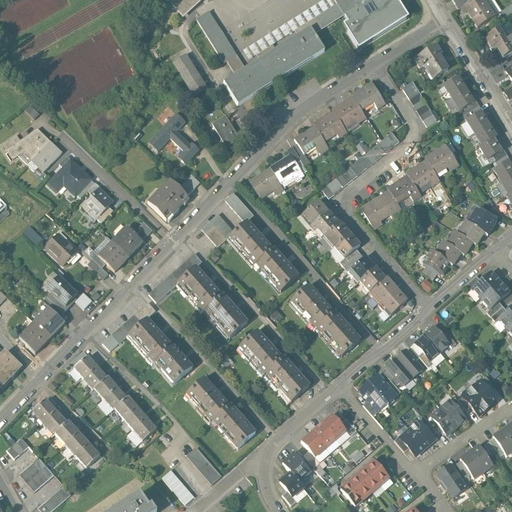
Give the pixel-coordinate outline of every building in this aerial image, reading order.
[(202,0),(201,0),(170,0),(168,2),(182,18),(202,0)] [(332,0),(337,7),(295,33),(298,38),(275,52),(272,47),(256,57),(259,62),(245,71),(235,57),(208,13),(196,20),(224,64),(228,61),(237,76),(224,84),(238,107),(324,53),(313,36),(343,17),(347,22),(343,25),(358,49),(408,18),(396,0),(332,0)] [(461,0),(455,4),(458,10),(464,6),(470,3),(469,2),(467,0),(461,0)] [(494,17),(483,0),(472,0),(469,2),(470,3),(464,6),(477,27),(494,17)] [(511,5),(499,13),(503,19),(511,13),(511,5)] [(511,38),(506,41),(498,30),(484,38),(492,52),(497,49),(503,59),(511,52),(511,38)] [(436,46),(415,60),(419,67),(424,64),(433,78),(447,70),(438,55),(441,54),(436,46)] [(185,56),(173,64),(194,99),(207,91),(185,56)] [(458,77),(444,86),(452,98),(466,90),(458,77)] [(413,83),(403,90),(409,100),(419,94),(413,83)] [(372,84),(351,97),(353,99),(360,111),(373,103),(378,110),(385,105),(372,84)] [(511,87),(503,93),(508,100),(511,98),(511,87)] [(466,90),(452,98),(460,111),(474,102),(473,101),(466,90)] [(419,94),(409,100),(413,106),(423,100),(419,94)] [(353,99),(340,107),(340,108),(333,113),(334,114),(342,126),(355,118),(358,124),(365,119),(360,111),(353,99)] [(423,100),(413,106),(416,111),(426,105),(423,100)] [(474,102),(460,111),(463,116),(468,113),(479,106),(476,100),(474,102)] [(426,105),(416,111),(420,117),(430,110),(426,105)] [(479,106),(468,113),(472,119),(481,113),(483,111),(479,106)] [(430,110),(420,117),(423,122),(433,116),(430,110)] [(472,119),(467,122),(474,134),(488,125),(481,113),(472,119)] [(334,114),(321,122),(322,123),(314,128),(315,128),(323,141),(335,133),(339,139),(346,134),(342,126),(334,114)] [(176,116),(148,145),(157,154),(170,140),(183,153),(178,159),(185,166),(199,152),(192,145),(190,146),(177,134),(186,125),(176,116)] [(433,116),(423,122),(426,128),(436,121),(433,116)] [(240,140),(225,117),(211,125),(215,132),(213,133),(218,140),(220,139),(226,149),(240,140)] [(488,125),(474,134),(482,146),(493,139),(496,138),(488,125)] [(309,134),(295,142),(297,145),(304,156),(316,148),(320,156),(328,151),(323,141),(315,128),(308,132),(309,134)] [(37,132),(24,145),(22,142),(21,143),(7,153),(13,162),(25,153),(34,161),(50,145),(37,132)] [(399,143),(392,133),(387,137),(394,147),(399,143)] [(16,137),(3,147),(7,153),(21,143),(16,137)] [(394,147),(387,137),(382,141),(390,150),(394,147)] [(482,146),(479,148),(487,161),(492,158),(501,152),(493,139),(482,146)] [(390,150),(382,141),(377,145),(385,154),(390,150)] [(61,155),(50,145),(34,161),(31,164),(42,175),(61,155)] [(304,156),(297,145),(292,149),(298,158),(298,159),(304,156)] [(385,154),(377,145),(373,149),(380,158),(385,154)] [(445,147),(437,151),(438,152),(426,160),(425,159),(426,162),(434,174),(447,166),(450,172),(458,167),(445,147)] [(292,149),(292,148),(286,152),(289,157),(289,156),(293,161),(298,158),(292,149)] [(380,158),(373,149),(368,152),(376,162),(380,158)] [(501,152),(492,158),(495,163),(507,156),(504,151),(501,152)] [(376,162),(368,152),(363,156),(371,165),(376,162)] [(289,157),(282,161),(283,162),(270,170),(270,171),(278,184),(291,176),(295,181),(302,176),(293,161),(289,156),(289,157)] [(371,165),(363,156),(359,160),(366,169),(371,165)] [(67,158),(59,166),(63,170),(63,171),(71,163),(71,162),(67,158)] [(366,169),(359,160),(354,164),(362,173),(366,169)] [(420,168),(407,175),(406,174),(407,177),(415,189),(428,181),(432,187),(439,182),(434,174),(426,162),(419,166),(420,168)] [(90,182),(71,163),(63,171),(63,170),(50,185),(58,193),(66,184),(77,195),(90,182)] [(511,169),(508,163),(494,171),(502,183),(511,176),(511,169)] [(362,173),(354,164),(349,168),(357,177),(362,173)] [(357,177),(349,168),(345,171),(352,181),(357,177)] [(270,171),(263,175),(263,176),(250,184),(253,189),(259,198),(272,190),(275,196),(283,191),(278,184),(270,171)] [(345,171),(340,175),(348,184),(352,181),(345,171)] [(348,184),(340,175),(335,179),(343,188),(348,184)] [(200,184),(191,176),(182,185),(191,193),(200,184)] [(511,176),(502,183),(510,195),(511,194),(511,176)] [(407,177),(400,181),(401,182),(388,190),(388,189),(387,190),(389,192),(396,204),(400,202),(402,205),(407,201),(405,199),(410,196),(413,202),(420,198),(415,189),(407,177)] [(335,179),(331,183),(338,192),(343,188),(335,179)] [(178,189),(169,181),(147,204),(166,222),(188,199),(187,198),(178,189)] [(94,186),(90,182),(77,195),(76,196),(81,200),(88,193),(94,186)] [(331,183),(326,186),(334,196),(338,192),(331,183)] [(94,186),(88,193),(92,197),(99,189),(99,190),(100,189),(95,185),(94,186)] [(191,193),(182,185),(178,189),(187,198),(191,193)] [(329,200),(334,196),(326,186),(321,190),(329,200)] [(99,190),(99,189),(92,197),(82,207),(88,212),(89,210),(98,219),(106,211),(113,203),(99,190)] [(259,198),(253,189),(248,192),(255,203),(260,200),(259,198)] [(389,192),(362,209),(375,230),(382,225),(379,220),(389,214),(392,218),(402,213),(396,204),(389,192)] [(237,199),(232,194),(225,201),(229,206),(237,199)] [(0,199),(0,223),(9,214),(4,209),(6,207),(0,199)] [(237,199),(229,206),(233,210),(241,203),(237,199)] [(318,201),(303,215),(313,226),(328,213),(318,201)] [(241,203),(233,210),(237,215),(245,208),(241,203)] [(245,208),(237,215),(241,219),(249,212),(245,208)] [(98,219),(97,220),(102,224),(110,215),(106,211),(98,219)] [(484,217),(476,211),(468,224),(483,234),(485,235),(490,229),(491,229),(495,223),(494,223),(484,217)] [(497,218),(487,211),(484,217),(494,223),(497,218)] [(253,217),(249,212),(241,219),(245,224),(247,223),(253,217)] [(313,226),(311,228),(315,234),(318,231),(323,238),(338,225),(328,213),(313,226)] [(218,216),(209,223),(213,228),(222,220),(218,216)] [(222,220),(213,228),(217,232),(226,225),(222,220)] [(209,223),(201,231),(205,235),(213,228),(209,223)] [(272,251),(247,223),(245,224),(234,234),(229,238),(254,267),(255,265),(272,251)] [(468,224),(466,223),(458,235),(471,244),(475,246),(483,234),(468,224)] [(144,224),(140,228),(147,236),(151,232),(144,224)] [(323,238),(319,241),(329,252),(334,248),(349,235),(340,224),(323,238)] [(226,225),(217,232),(222,237),(230,229),(226,225)] [(37,247),(43,241),(30,228),(24,233),(37,247)] [(213,228),(205,235),(209,240),(217,232),(213,228)] [(142,244),(126,229),(112,244),(128,259),(142,244)] [(230,229),(222,237),(226,241),(229,238),(234,234),(230,229)] [(217,232),(209,240),(213,244),(222,237),(217,232)] [(458,235),(455,234),(451,240),(453,241),(449,248),(460,254),(463,257),(471,244),(458,235)] [(349,235),(334,248),(344,259),(346,258),(356,250),(359,246),(349,235)] [(77,254),(58,236),(46,249),(64,267),(77,254)] [(222,237),(213,244),(217,249),(226,241),(222,237)] [(128,259),(112,244),(98,258),(104,263),(114,273),(128,259)] [(449,248),(443,244),(439,249),(441,251),(437,258),(448,265),(452,267),(460,254),(449,248)] [(272,251),(255,265),(280,293),(298,278),(273,250),(272,251)] [(356,250),(346,258),(349,263),(359,254),(356,250)] [(98,258),(93,253),(89,258),(93,262),(99,268),(104,263),(98,258)] [(437,258),(429,253),(427,257),(428,258),(422,268),(425,269),(435,276),(438,278),(443,269),(444,270),(448,265),(437,258)] [(349,263),(344,268),(348,273),(364,259),(359,254),(349,263)] [(202,264),(194,255),(189,259),(197,268),(202,264)] [(364,259),(348,273),(353,278),(355,276),(360,282),(375,269),(365,258),(364,259)] [(197,268),(189,259),(185,263),(192,272),(195,269),(197,268)] [(99,268),(93,262),(88,267),(103,281),(108,276),(99,268)] [(192,272),(185,263),(180,267),(188,276),(192,272)] [(188,276),(180,267),(176,271),(183,280),(188,276)] [(221,297),(195,269),(192,272),(188,276),(183,280),(179,284),(177,285),(202,313),(204,312),(221,297)] [(375,269),(360,282),(370,293),(371,292),(385,280),(375,269)] [(435,276),(425,269),(421,275),(432,281),(435,276)] [(183,280),(176,271),(171,275),(179,284),(183,280)] [(53,283),(59,278),(53,272),(48,277),(53,283)] [(480,282),(471,290),(480,300),(500,283),(491,273),(480,282)] [(179,284),(171,275),(167,279),(174,288),(177,285),(179,284)] [(476,277),(464,288),(468,292),(471,290),(480,282),(476,277)] [(77,296),(58,278),(47,291),(50,294),(65,308),(66,307),(64,306),(68,303),(69,304),(77,296)] [(174,288),(167,279),(162,283),(170,292),(174,288)] [(385,280),(371,292),(381,303),(396,290),(386,279),(385,280)] [(170,292),(162,283),(157,288),(165,296),(170,292)] [(500,283),(480,300),(489,311),(498,303),(509,294),(500,283)] [(334,314),(309,287),(291,302),(316,330),(317,329),(334,314)] [(165,296),(157,288),(153,292),(160,300),(165,296)] [(381,303),(378,306),(388,319),(407,303),(396,290),(381,303)] [(160,300),(153,292),(148,296),(156,304),(160,300)] [(75,302),(84,310),(92,301),(83,293),(75,302)] [(65,308),(50,294),(46,298),(46,299),(63,315),(68,309),(66,307),(65,308)] [(247,324),(222,296),(221,297),(204,312),(229,340),(247,324)] [(63,315),(46,299),(41,304),(47,309),(58,319),(63,315)] [(498,303),(489,311),(486,313),(490,318),(502,307),(498,303)] [(155,312),(148,304),(143,308),(150,316),(155,312)] [(502,307),(490,318),(494,323),(497,320),(506,312),(502,307)] [(511,307),(506,312),(497,320),(507,330),(511,325),(511,307)] [(150,316),(143,308),(139,312),(146,321),(146,320),(150,316)] [(47,309),(32,324),(49,340),(64,325),(58,319),(47,309)] [(146,321),(139,312),(134,316),(141,325),(146,321)] [(359,341),(335,313),(334,314),(317,329),(341,357),(359,341)] [(141,325),(134,316),(129,321),(137,329),(141,325)] [(171,348),(146,320),(146,321),(141,325),(137,329),(132,333),(128,336),(153,364),(155,363),(171,348)] [(137,329),(129,321),(125,325),(132,333),(137,329)] [(49,340),(32,324),(18,339),(22,343),(20,345),(22,347),(24,345),(34,355),(49,340)] [(132,333),(125,325),(120,329),(128,337),(128,336),(132,333)] [(433,328),(424,336),(439,354),(449,346),(441,337),(433,328)] [(128,337),(120,329),(116,333),(123,341),(128,337)] [(282,360),(257,331),(239,348),(264,376),(266,375),(282,360)] [(123,341),(116,333),(111,337),(118,345),(123,341)] [(456,345),(446,334),(441,337),(449,346),(451,349),(456,345)] [(439,354),(424,336),(414,344),(422,353),(430,362),(439,354)] [(118,345),(111,337),(107,341),(114,349),(118,345)] [(114,349),(107,341),(102,345),(109,353),(114,349)] [(192,369),(173,347),(171,348),(155,363),(174,385),(192,369)] [(418,357),(411,350),(406,354),(414,363),(419,359),(418,357)] [(406,354),(405,352),(396,360),(412,379),(422,371),(414,363),(406,354)] [(0,390),(21,369),(4,353),(0,357),(0,390)] [(83,353),(65,369),(70,375),(74,371),(74,370),(87,358),(86,359),(82,355),(83,354),(83,353)] [(430,362),(422,353),(418,357),(419,359),(428,369),(433,365),(430,362)] [(87,358),(74,370),(74,371),(83,381),(97,369),(87,358)] [(309,387),(284,359),(282,360),(266,375),(291,403),(309,387)] [(412,379),(396,360),(386,369),(400,384),(403,387),(412,379)] [(106,380),(97,369),(83,381),(93,392),(94,390),(106,380)] [(400,384),(388,370),(383,374),(390,382),(395,388),(400,384)] [(386,386),(377,377),(368,385),(386,406),(396,398),(386,386)] [(117,389),(108,379),(106,380),(94,390),(103,401),(117,389)] [(494,389),(485,379),(480,383),(489,393),(494,389)] [(228,408),(203,380),(186,395),(210,424),(212,422),(228,408)] [(400,394),(390,382),(386,386),(396,398),(400,394)] [(480,383),(470,391),(467,391),(463,395),(463,398),(462,399),(471,409),(478,417),(496,402),(489,393),(480,383)] [(386,406),(368,385),(358,393),(367,403),(377,414),(386,406)] [(117,389),(103,401),(113,412),(114,411),(127,400),(117,389)] [(127,400),(114,411),(124,421),(137,410),(128,399),(127,400)] [(471,409),(462,399),(457,403),(464,411),(466,413),(471,409)] [(457,403),(454,400),(450,404),(459,414),(464,411),(457,403)] [(46,402),(32,414),(42,425),(56,413),(46,402)] [(377,414),(367,403),(362,407),(372,418),(377,414)] [(450,404),(449,403),(440,411),(455,429),(465,421),(459,414),(450,404)] [(254,434),(230,406),(228,408),(212,422),(236,450),(254,434)] [(137,410),(124,421),(133,432),(147,420),(137,410)] [(455,429),(440,411),(431,419),(446,437),(455,429)] [(56,413),(42,425),(53,437),(54,435),(67,425),(56,413)] [(340,426),(331,417),(321,425),(335,441),(345,432),(340,426)] [(147,420),(133,432),(142,443),(156,431),(147,420)] [(356,433),(346,421),(340,426),(345,432),(350,438),(355,433),(356,433)] [(435,435),(424,421),(419,425),(431,439),(435,435)] [(79,435),(68,423),(67,425),(54,435),(65,447),(79,435)] [(419,425),(418,424),(409,432),(424,450),(434,442),(431,439),(419,425)] [(335,441),(321,425),(311,434),(325,450),(335,441)] [(511,427),(511,425),(502,432),(511,446),(511,427)] [(424,450),(409,432),(400,440),(399,440),(408,451),(415,458),(424,450)] [(511,454),(511,446),(502,432),(493,438),(494,440),(504,454),(506,458),(511,454)] [(325,450),(311,434),(301,443),(309,453),(314,459),(325,450)] [(79,435),(65,447),(75,458),(89,446),(79,435)] [(408,451),(399,440),(400,440),(398,438),(393,443),(404,455),(408,451)] [(29,449),(21,440),(16,444),(24,453),(29,449)] [(504,454),(494,440),(489,443),(496,453),(499,458),(504,454)] [(489,443),(484,446),(491,456),(496,453),(489,443)] [(24,453),(16,444),(11,448),(19,457),(24,453)] [(89,446),(75,458),(86,470),(99,458),(89,446)] [(484,446),(479,450),(486,460),(491,456),(484,446)] [(19,457),(11,448),(6,452),(14,461),(19,457)] [(479,450),(478,448),(469,454),(483,474),(492,468),(486,460),(479,450)] [(196,450),(187,457),(191,462),(200,454),(196,450)] [(314,459),(309,453),(303,458),(314,470),(319,465),(314,459)] [(200,454),(191,462),(195,467),(204,459),(200,454)] [(483,474),(469,454),(460,461),(461,462),(470,476),(474,481),(483,474)] [(308,474),(298,462),(293,457),(281,466),(289,475),(298,486),(310,477),(308,474)] [(314,470),(303,458),(298,462),(308,474),(314,470)] [(46,468),(38,459),(33,464),(41,473),(46,468)] [(204,459),(195,467),(199,471),(208,464),(204,459)] [(388,479),(373,462),(365,470),(380,487),(388,479)] [(470,476),(461,462),(456,466),(465,480),(470,476)] [(33,464),(18,476),(34,494),(49,482),(41,473),(33,464)] [(208,464),(199,471),(204,476),(212,469),(208,464)] [(456,466),(451,469),(460,483),(465,480),(456,466)] [(54,477),(46,468),(41,473),(49,482),(54,477)] [(451,469),(450,468),(436,477),(452,500),(466,491),(460,483),(451,469)] [(212,469),(204,476),(208,481),(216,473),(212,469)] [(162,478),(185,506),(195,498),(171,470),(162,478)] [(380,487),(365,470),(357,477),(371,494),(380,487)] [(216,473),(208,481),(212,486),(221,478),(216,473)] [(298,486),(289,475),(278,484),(286,493),(291,500),(302,491),(298,486)] [(371,494),(357,477),(348,484),(363,501),(371,494)] [(363,501),(348,484),(340,491),(355,508),(363,501)] [(71,497),(63,488),(58,492),(66,501),(71,497)] [(58,492),(44,504),(50,511),(53,511),(66,501),(58,492)] [(291,500),(286,493),(282,497),(282,498),(290,508),(295,504),(291,500)] [(139,496),(115,511),(153,511),(151,508),(148,509),(139,496)] [(405,505),(400,499),(396,503),(401,508),(405,505)]
